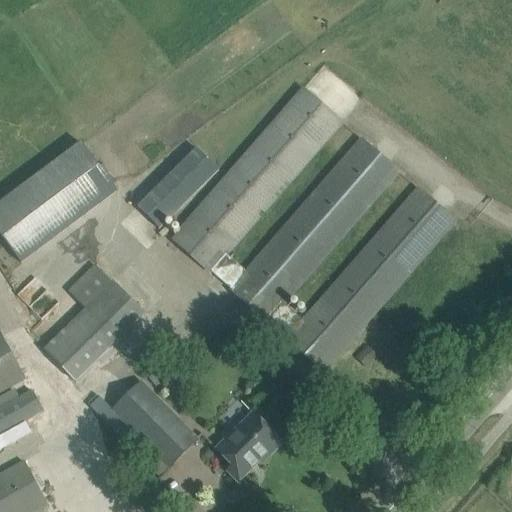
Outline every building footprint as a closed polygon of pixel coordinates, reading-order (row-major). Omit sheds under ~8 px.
[(228,290),(269,325),(270,323),(286,337),(285,339),(309,360),(325,373),(456,222),(416,188),(302,319),(286,305),(401,173),(360,137),(246,270),(230,256),(345,124),(303,88),(171,240),(212,276),(214,274),(230,288),(228,290)] [(118,192),(81,142),(0,203),(0,235),(22,265),(118,192)] [(137,207),(159,230),(220,171),(198,148),(137,207)] [(96,266),(67,294),(83,310),(43,348),(76,383),(145,317),(96,266)] [(0,394),(26,380),(0,332),(0,394)] [(160,478),(167,470),(169,472),(201,440),(141,382),(118,403),(105,390),(88,407),(160,478)] [(28,385),(0,400),(0,436),(43,413),(28,385)] [(283,444),(253,413),(216,449),(233,467),(228,472),(239,483),(261,461),(263,463),(283,444)] [(24,461),(0,473),(0,511),(40,511),(49,507),(24,461)]
